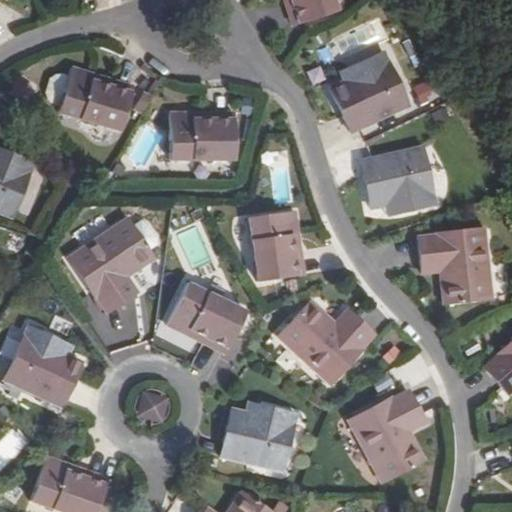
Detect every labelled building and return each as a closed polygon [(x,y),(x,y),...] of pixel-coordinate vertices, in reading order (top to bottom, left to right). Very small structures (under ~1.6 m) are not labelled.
[(282,0),(293,31),(298,28),(287,0),(282,0)] [(287,0),(298,28),(335,16),(329,0),(287,0)] [(356,75),(344,81),(328,87),(347,130),(405,104),(381,51),(351,64),(356,75)] [(356,75),(351,64),(338,70),(344,81),(356,75)] [(89,86),(91,79),(69,72),(55,116),(116,137),(128,100),(89,86)] [(89,86),(128,100),(130,93),(91,79),(89,86)] [(190,124),(230,124),(229,115),(189,117),(190,124)] [(190,124),(189,117),(165,119),(166,163),(231,161),(230,124),(190,124)] [(399,204),(402,215),(436,206),(421,150),(360,165),(373,212),(388,207),(399,204)] [(0,157),(0,216),(14,222),(35,166),(1,154),(0,157)] [(399,204),(388,207),(390,218),(402,215),(399,204)] [(290,233),(298,232),(293,209),(247,216),(258,282),(297,276),(290,233)] [(130,215),(71,256),(98,296),(100,295),(110,310),(139,290),(128,273),(137,266),(138,269),(158,255),(130,215)] [(197,227),(177,235),(192,268),(211,260),(197,227)] [(290,233),(297,276),(305,274),(298,232),(290,233)] [(436,240),(419,241),(423,278),(445,275),(445,284),(442,284),(445,309),(493,304),(485,232),(436,237),(436,240)] [(189,327),(225,348),(245,314),(189,280),(166,321),(186,333),(189,327)] [(310,305),(279,341),(333,388),(364,354),(362,352),(374,337),(346,313),(332,330),(326,324),(328,321),(310,305)] [(67,336),(72,322),(55,316),(50,330),(67,336)] [(189,327),(186,333),(222,355),(225,348),(189,327)] [(53,352),(56,344),(26,329),(1,381),(59,409),(80,366),(66,358),(53,352)] [(496,359),(483,371),(506,399),(511,393),(511,343),(495,357),(496,359)] [(53,352),(66,358),(70,350),(56,344),(53,352)] [(157,423),(170,402),(146,388),(134,409),(157,423)] [(386,399),(344,421),(377,485),(419,464),(408,443),(406,444),(400,435),(421,426),(404,394),(387,402),(386,399)] [(255,416),(258,405),(245,401),(242,412),(255,416)] [(255,416),(242,412),(230,409),(217,457),(279,474),(295,416),(258,405),(255,416)] [(50,511),(101,511),(107,493),(67,477),(69,470),(48,463),(33,506),(50,511)] [(110,485),(69,470),(67,477),(107,493),(110,485)] [(265,511),(239,496),(229,511),(265,511)]
